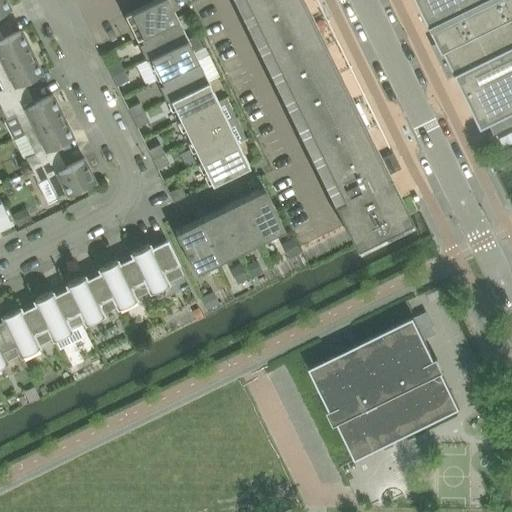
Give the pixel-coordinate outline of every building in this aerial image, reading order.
[(0,0),(0,11),(10,6),(7,0),(0,0)] [(139,42),(147,58),(187,38),(168,0),(151,0),(125,13),(137,38),(140,36),(142,41),(139,42)] [(332,197),(347,228),(354,242),(410,214),(388,169),(399,164),(399,162),(398,163),(395,157),(391,150),(393,149),(392,148),(391,149),(318,0),(258,0),(345,176),(332,183),(337,194),(332,197)] [(511,0),(421,0),(441,40),(457,72),(474,107),(483,125),(491,121),(495,130),(496,129),(492,120),(511,110),(511,0)] [(0,31),(0,65),(29,51),(27,45),(29,44),(21,29),(3,38),(0,31)] [(154,65),(160,77),(198,59),(194,51),(203,46),(197,33),(187,38),(147,58),(151,66),(154,65)] [(0,89),(0,103),(1,105),(29,91),(23,79),(42,71),(35,56),(32,57),(29,51),(0,65),(0,81),(3,88),(0,89)] [(107,65),(112,75),(124,69),(120,59),(107,65)] [(159,84),(167,99),(208,79),(198,59),(160,77),(163,82),(159,84)] [(124,69),(112,75),(117,84),(129,78),(124,69)] [(177,119),(177,120),(218,100),(208,79),(167,99),(171,108),(174,106),(180,118),(177,119)] [(29,91),(1,105),(7,117),(3,119),(13,139),(25,133),(25,132),(61,115),(58,109),(60,108),(53,93),(34,102),(29,91)] [(180,119),(177,120),(181,129),(185,127),(187,132),(188,134),(190,139),(191,139),(228,121),(236,117),(226,96),(218,100),(180,119)] [(128,107),(132,116),(145,110),(140,101),(128,107)] [(145,110),(132,116),(137,126),(149,120),(145,110)] [(26,156),(32,169),(60,155),(55,144),(73,135),(66,120),(64,121),(61,115),(25,132),(25,133),(35,152),(26,156)] [(191,139),(187,141),(191,150),(195,148),(201,160),(238,142),(246,138),(236,117),(228,121),(191,139)] [(201,160),(197,162),(202,170),(205,169),(211,182),(249,164),(238,142),(201,160)] [(148,149),(153,158),(165,152),(160,143),(148,149)] [(165,152),(153,158),(158,168),(170,162),(165,152)] [(60,155),(32,169),(38,181),(48,202),(57,197),(95,179),(94,178),(92,179),(89,173),(92,172),(84,157),(66,166),(60,155)] [(181,185),(169,191),(174,201),(186,195),(181,185)] [(264,186),(238,199),(258,240),(267,236),(265,232),(270,230),(272,233),(284,227),(264,186)] [(0,225),(11,220),(2,202),(0,197),(0,225)] [(238,199),(218,209),(237,250),(246,246),(244,243),(256,237),(258,240),(238,199)] [(25,207),(12,214),(18,226),(31,219),(25,207)] [(218,209),(197,219),(217,260),(225,256),(223,253),(235,247),(237,250),(218,209)] [(217,260),(197,219),(175,230),(195,271),(204,266),(203,263),(214,257),(216,261),(217,260)] [(294,237),(282,243),(289,258),(301,252),(294,237)] [(149,243),(132,251),(134,256),(151,289),(168,281),(183,273),(167,239),(151,247),(149,243)] [(117,259),(100,267),(102,271),(118,305),(136,297),(135,296),(150,289),(150,290),(151,289),(134,256),(119,263),(117,259)] [(257,259),(245,265),(251,277),(263,271),(257,259)] [(243,263),(230,269),(237,283),(250,277),(243,263)] [(85,274),(67,283),(69,287),(86,321),(103,313),(103,312),(117,305),(118,306),(118,305),(102,271),(87,279),(85,274)] [(52,290),(35,299),(37,303),(53,336),(59,348),(86,336),(80,324),(85,321),(86,321),(69,287),(54,294),(52,290)] [(213,291),(202,296),(207,308),(219,302),(213,291)] [(20,306),(3,314),(5,319),(21,353),(39,344),(38,344),(53,336),(37,303),(22,310),(20,306)] [(426,311),(415,316),(426,338),(437,333),(426,311)] [(310,366),(330,409),(356,460),(384,446),(383,444),(388,442),(392,440),(393,442),(460,409),(426,338),(415,316),(414,315),(347,348),(348,350),(340,354),(339,352),(310,366)] [(0,363),(6,360),(20,353),(21,353),(5,319),(0,320),(0,363)]
